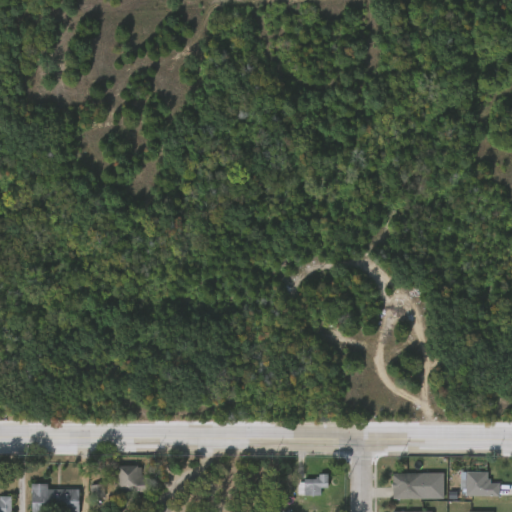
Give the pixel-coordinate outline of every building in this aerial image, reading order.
[(137,465),(137,467),(140,467),(140,474),(152,475),(152,492),(137,491),(136,494),(118,494),(118,489),(117,489),(117,465),(137,465)] [(107,474),(107,500),(136,500),(136,483),(130,483),(130,473),(107,474)] [(320,488),(320,495),(296,494),(296,482),(303,482),(303,479),(314,479),(314,476),(317,477),(317,474),(326,474),(326,488),(320,488)] [(451,504),(488,504),(487,491),(477,491),(477,479),(450,480),(451,504)] [(432,481),(381,481),(381,507),(432,506),(432,481)] [(46,483),(46,489),(77,489),(77,511),(30,511),(30,484),(46,483)] [(79,507),(93,507),(93,492),(79,492),(79,507)] [(0,511),(0,496),(9,496),(9,511),(0,511)]
